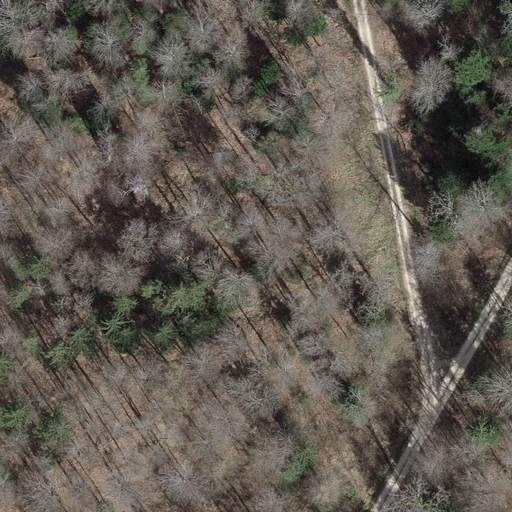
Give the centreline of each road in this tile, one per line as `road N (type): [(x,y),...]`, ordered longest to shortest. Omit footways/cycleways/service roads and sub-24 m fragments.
road 1 (track): [(445,388),(421,335),(359,0)]
road 2 (track): [(376,511),(511,263)]
